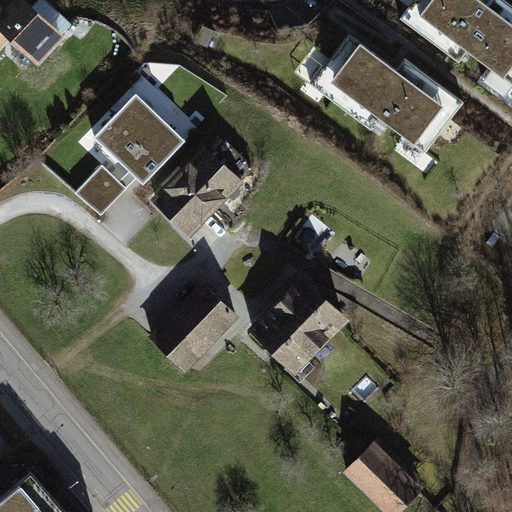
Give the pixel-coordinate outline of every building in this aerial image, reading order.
[(63,36),(21,0),(0,0),(0,43),(5,38),(37,66),(63,36)] [(468,0),(441,0),(425,22),(511,89),(511,8),(507,5),(495,20),(468,0)] [(375,125),(427,167),(468,115),(410,69),(396,87),(349,49),(314,93),(367,135),(375,125)] [(183,131),(125,79),(82,128),(139,179),(183,131)] [(152,209),(200,255),(273,180),(225,134),(152,209)] [(237,332),(295,387),(349,331),(292,275),(237,332)] [(199,295),(147,345),(188,386),(239,336),(199,295)] [(398,511),(426,484),(380,439),(348,472),(389,511),(398,511)] [(0,511),(75,511),(34,464),(0,493),(0,511)]
